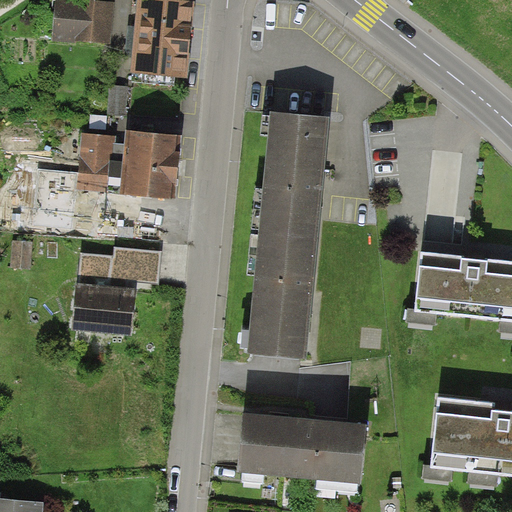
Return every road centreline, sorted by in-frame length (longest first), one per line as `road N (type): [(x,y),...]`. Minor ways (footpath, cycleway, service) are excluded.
road 1 (residential): [(183,511),(229,0)]
road 2 (secondary): [(511,125),(354,0)]
